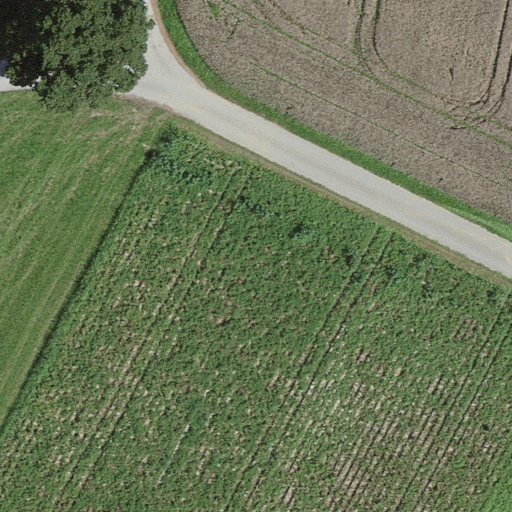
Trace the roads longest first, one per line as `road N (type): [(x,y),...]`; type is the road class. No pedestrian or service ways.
road 1 (track): [(148,80),(511,264)]
road 2 (track): [(0,85),(148,80)]
